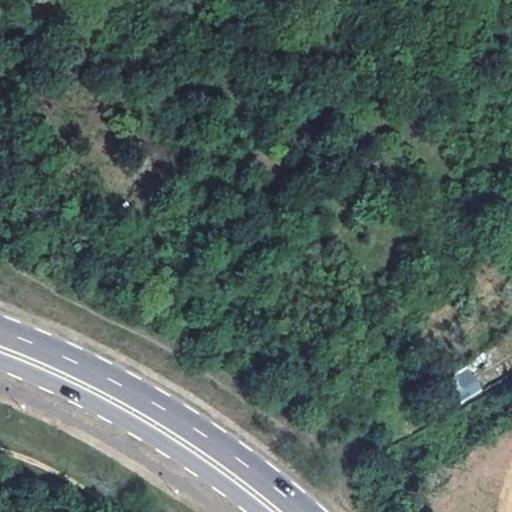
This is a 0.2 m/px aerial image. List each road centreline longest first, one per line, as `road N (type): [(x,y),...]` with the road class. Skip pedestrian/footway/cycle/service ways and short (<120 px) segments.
road 1 (primary): [(303,511),(171,413),(0,330)]
road 2 (primary): [(0,362),(113,414),(256,511)]
